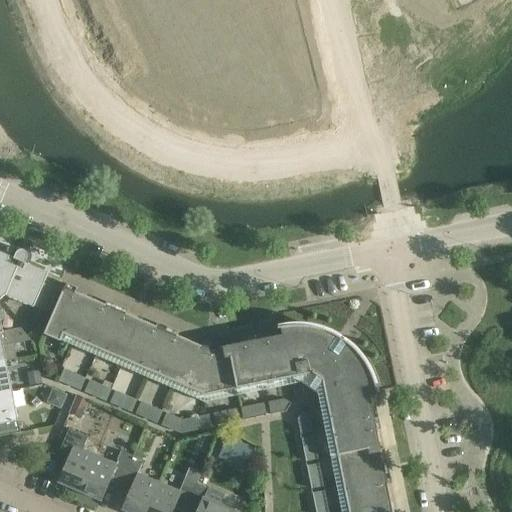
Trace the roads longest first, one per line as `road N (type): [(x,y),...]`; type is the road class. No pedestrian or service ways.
road 1 (residential): [(0,192),(226,283),(386,251)]
road 2 (residential): [(46,0),(74,69),(127,128),(218,155),(302,149),(368,133)]
road 3 (residential): [(439,511),(386,251)]
road 4 (residential): [(332,0),(368,133)]
road 5 (residential): [(386,251),(511,224)]
